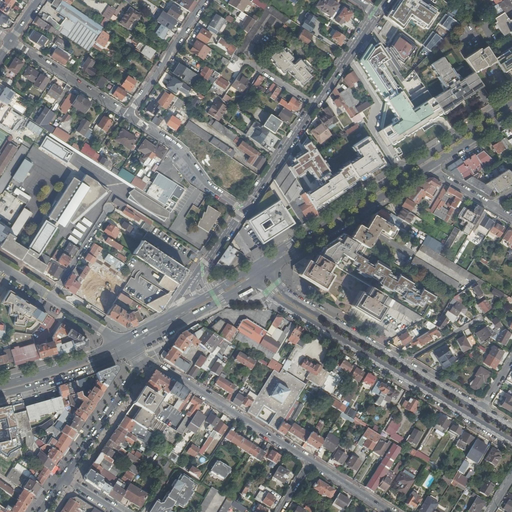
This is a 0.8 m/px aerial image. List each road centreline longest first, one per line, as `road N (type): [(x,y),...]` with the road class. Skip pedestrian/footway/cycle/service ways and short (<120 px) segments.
road 1 (primary): [(511,101),(252,267)]
road 2 (secondary): [(253,279),(275,301),(511,443)]
road 3 (residential): [(310,461),(144,359)]
road 4 (primary): [(267,270),(428,167)]
road 5 (secondary): [(400,363),(300,303),(267,270)]
road 6 (residential): [(128,115),(169,140),(240,210)]
road 7 (primary): [(129,349),(253,279)]
road 8 (residential): [(144,359),(65,477)]
road 9 (residential): [(10,41),(128,115)]
road 10 (residential): [(205,0),(128,115)]
road 11 (primary): [(0,393),(129,349)]
road 12 (residential): [(240,210),(312,103)]
road 13 (primary): [(117,341),(0,383)]
